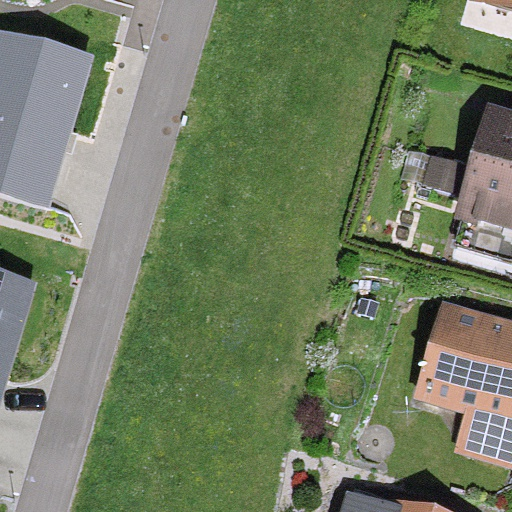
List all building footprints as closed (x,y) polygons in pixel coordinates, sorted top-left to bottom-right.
[(85,58),(0,35),(0,187),(47,200),(85,58)] [(511,260),(511,132),(488,126),(452,251),(510,268),(511,260)] [(423,192),(453,200),(459,173),(430,166),(423,192)] [(39,285),(0,274),(0,420),(2,422),(39,285)] [(419,403),(511,429),(511,341),(442,321),(419,403)]
